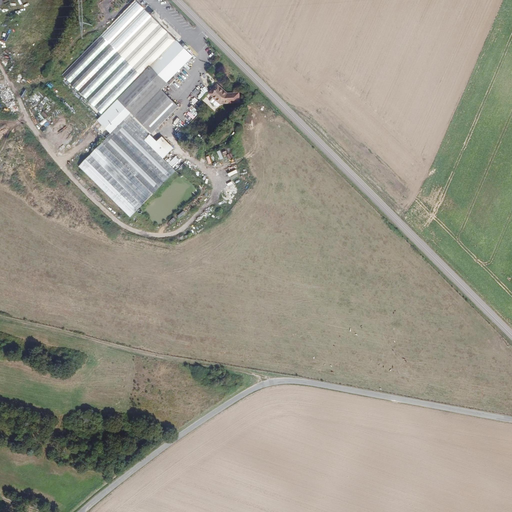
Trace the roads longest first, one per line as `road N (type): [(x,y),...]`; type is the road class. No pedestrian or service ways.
road 1 (unclassified): [(0,71),(29,126),(110,217),(142,234),(171,237),(214,207),(217,188),(209,172),(176,155),(180,147),(167,133),(188,107),(203,58),(193,40)]
road 2 (secondary): [(511,335),(176,0)]
road 3 (unclassified): [(81,511),(233,400),(269,383),(309,382),(511,418)]
road 4 (track): [(0,319),(102,351),(233,369),(269,383)]
